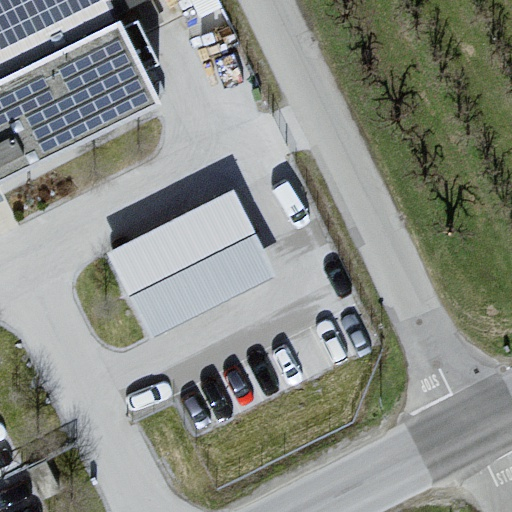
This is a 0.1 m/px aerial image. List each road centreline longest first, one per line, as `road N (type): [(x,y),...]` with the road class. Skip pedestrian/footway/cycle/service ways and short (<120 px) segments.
road 1 (unclassified): [(471,425),(267,0)]
road 2 (unclassified): [(304,511),(471,425)]
